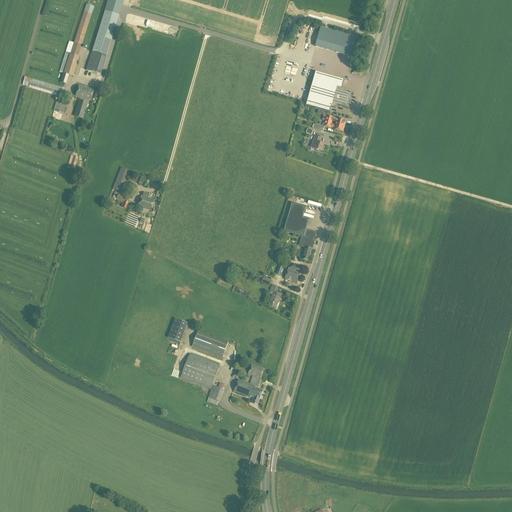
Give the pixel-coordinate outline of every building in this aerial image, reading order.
[(100,75),(123,0),(107,0),(86,70),(100,75)] [(83,3),(72,51),(80,53),(91,5),(83,3)] [(315,46),(351,57),(356,37),(320,27),(315,46)] [(65,53),(59,72),(64,74),(74,77),(80,58),(70,55),(70,54),(69,54),(65,53)] [(347,108),(351,95),(341,92),(344,81),(316,72),(306,106),(330,113),(331,108),(336,109),(337,105),(347,108)] [(31,79),(29,88),(31,89),(57,96),(58,94),(60,95),(62,88),(31,79)] [(91,100),(94,90),(79,86),(76,96),(91,100)] [(64,114),(68,102),(57,99),(54,111),(64,114)] [(84,113),(87,103),(79,100),(76,111),(84,113)] [(340,125),(345,127),(346,121),(337,118),(337,120),(333,119),(334,118),(327,116),(326,121),(332,123),(332,122),(336,123),(340,124),(340,123),(341,123),(341,124),(340,125)] [(332,123),(326,121),(326,122),(317,119),(317,121),(325,123),(325,127),(330,128),(334,129),(334,130),(343,132),(345,127),(340,125),(341,124),(341,123),(340,123),(340,124),(336,123),(332,122),(332,123)] [(322,151),(324,144),(320,143),(321,139),(315,137),(312,148),(322,151)] [(75,169),(78,158),(71,155),(67,167),(75,169)] [(130,177),(132,172),(121,168),(112,189),(122,193),(128,176),(130,177)] [(147,188),(150,179),(141,176),(138,184),(147,188)] [(130,203),(131,201),(130,200),(130,198),(115,192),(113,198),(124,202),(122,207),(126,209),(129,202),(130,203)] [(147,198),(148,194),(144,193),(143,197),(141,196),(138,207),(151,211),(154,200),(147,198)] [(308,261),(312,249),(316,232),(306,230),(308,221),(302,219),(305,207),(290,203),(283,232),(302,237),(301,240),(304,241),(302,247),(306,248),(303,260),(308,261)] [(286,266),(290,255),(285,253),(281,264),(286,266)] [(281,276),(284,268),(279,266),(276,274),(281,276)] [(298,268),(292,266),(291,268),(290,267),(289,269),(285,279),(297,284),(301,274),(296,272),(298,268)] [(264,278),(260,276),(259,278),(263,279),(261,283),(269,286),(271,281),(264,278)] [(276,309),(282,295),(275,292),(278,287),(273,285),(270,291),(274,292),(268,305),(276,309)] [(179,341),(185,322),(173,318),(167,337),(179,341)] [(223,358),(228,343),(198,332),(193,347),(223,358)] [(211,389),(220,366),(190,354),(181,378),(211,389)] [(161,367),(171,370),(173,365),(163,361),(161,367)] [(261,379),(265,369),(252,365),(248,374),(253,376),(250,384),(239,380),(234,392),(251,398),(251,397),(254,398),(252,403),(258,405),(263,391),(255,387),(258,378),(261,379)] [(147,376),(170,384),(172,377),(150,369),(147,376)] [(176,389),(195,396),(198,388),(179,381),(176,389)] [(193,400),(191,408),(197,410),(200,403),(193,400)]
